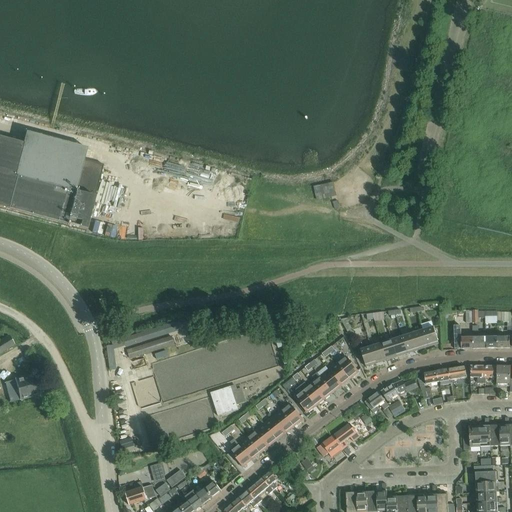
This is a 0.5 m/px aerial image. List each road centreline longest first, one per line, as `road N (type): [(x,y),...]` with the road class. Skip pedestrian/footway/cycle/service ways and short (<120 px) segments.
road 1 (residential): [(511,356),(425,362),(377,382),(213,511)]
road 2 (residential): [(338,475),(453,470),(450,410)]
road 3 (unclassified): [(104,440),(85,427),(48,345),(0,308)]
road 4 (residential): [(338,475),(412,421),(450,410)]
road 5 (unclassified): [(0,243),(50,270),(89,327)]
